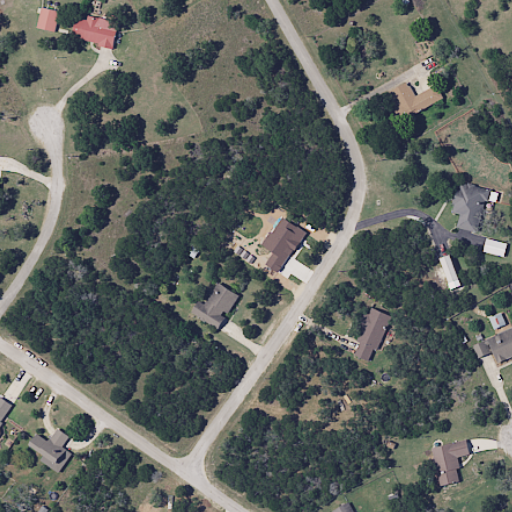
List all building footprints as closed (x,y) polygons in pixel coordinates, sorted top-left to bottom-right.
[(53,33),(59,12),(41,7),(35,28),(53,33)] [(69,39),(111,47),(115,24),(73,16),(69,39)] [(442,101),(435,85),(412,95),(407,83),(385,92),(398,120),(442,101)] [(450,213),(458,215),(455,227),(477,233),(487,190),(457,182),(450,213)] [(439,257),(446,284),(456,281),(449,254),(439,257)] [(236,294),(215,283),(204,306),(196,302),(190,314),(218,329),(236,294)] [(350,354),(368,362),(390,317),(371,308),(350,354)] [(511,328),(471,346),(476,359),(491,353),(496,363),(511,356),(511,328)] [(48,442),(35,434),(25,451),(52,468),(54,464),(61,468),(70,454),(60,448),(67,437),(56,429),(48,442)] [(459,483),(454,457),(467,455),(465,441),(431,447),(438,486),(459,483)] [(352,511),(347,502),(329,511),(352,511)]
